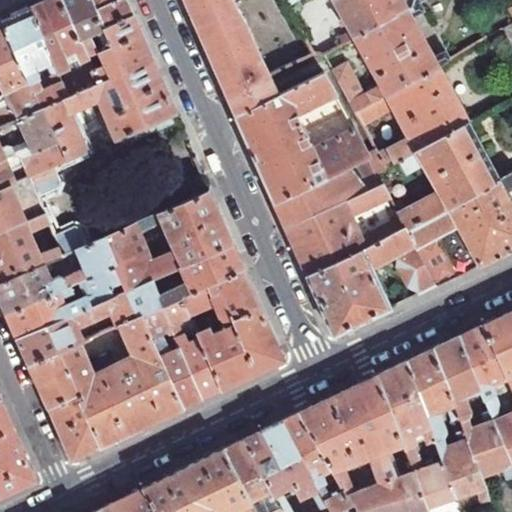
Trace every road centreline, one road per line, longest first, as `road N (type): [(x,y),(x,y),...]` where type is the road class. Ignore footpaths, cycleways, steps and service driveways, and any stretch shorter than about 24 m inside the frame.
road 1 (residential): [(316,366),(158,0)]
road 2 (residential): [(316,366),(59,489)]
road 3 (residential): [(511,270),(316,366)]
road 4 (residential): [(59,489),(0,355)]
